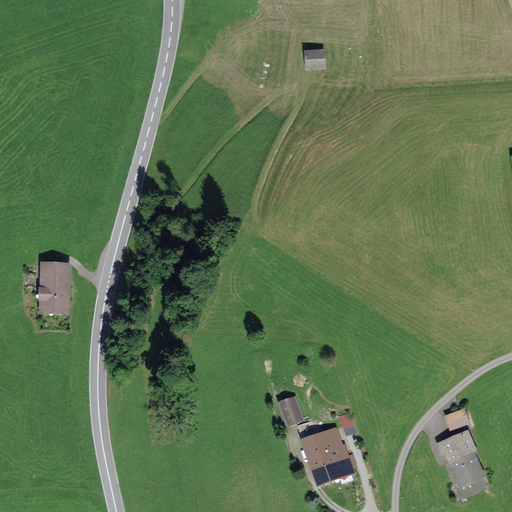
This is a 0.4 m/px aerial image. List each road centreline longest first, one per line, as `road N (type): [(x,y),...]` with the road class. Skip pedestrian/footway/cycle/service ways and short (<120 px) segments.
road 1 (secondary): [(171,0),(158,94),(107,284),(98,352),(101,437),(116,511)]
road 2 (unclassified): [(511,356),(466,381),(424,420),(400,462),(395,511)]
